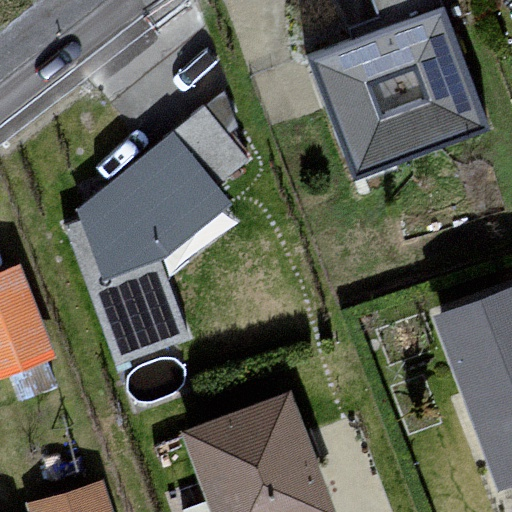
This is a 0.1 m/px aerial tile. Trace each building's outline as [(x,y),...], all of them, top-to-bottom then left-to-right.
[(311,56),(355,176),(487,128),(439,0),(372,0),(383,30),(311,56)] [(245,160),(202,108),(80,208),(104,274),(164,251),(229,199),(218,185),(245,160)] [(19,268),(0,274),(0,367),(49,350),(19,268)] [(511,287),(435,315),(495,486),(511,480),(511,287)] [(330,511),(333,511),(291,391),(182,428),(211,511),(330,511)] [(108,511),(101,486),(31,505),(32,511),(108,511)]
